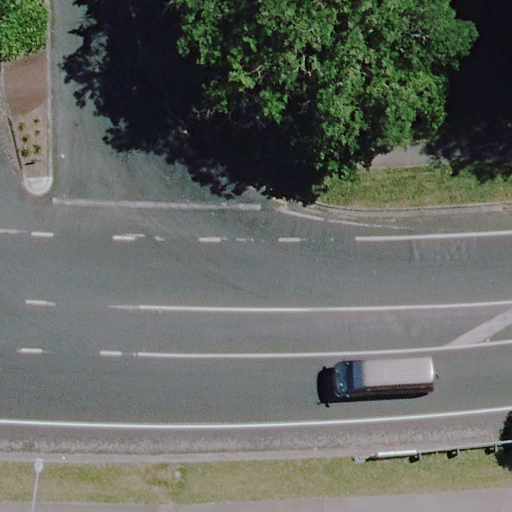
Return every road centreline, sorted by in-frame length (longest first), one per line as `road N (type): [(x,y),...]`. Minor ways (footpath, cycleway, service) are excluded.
road 1 (tertiary): [(511,315),(465,323),(33,332)]
road 2 (residential): [(33,332),(24,0)]
